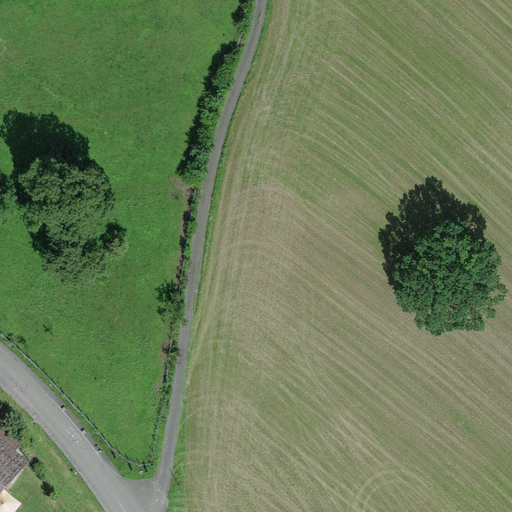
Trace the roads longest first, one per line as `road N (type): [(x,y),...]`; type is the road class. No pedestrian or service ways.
road 1 (track): [(140,511),(166,473),(199,237),(261,0)]
road 2 (tertiary): [(0,370),(73,442),(124,511)]
